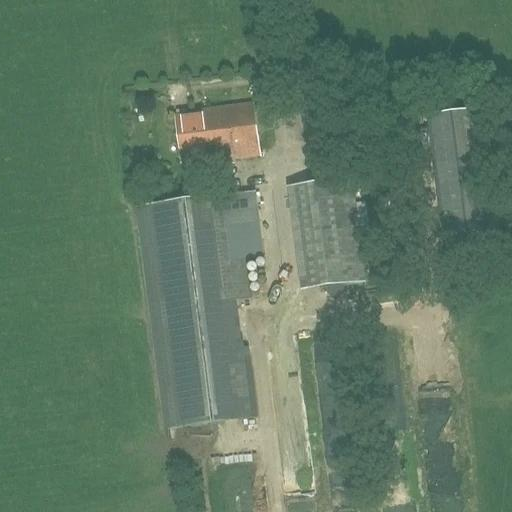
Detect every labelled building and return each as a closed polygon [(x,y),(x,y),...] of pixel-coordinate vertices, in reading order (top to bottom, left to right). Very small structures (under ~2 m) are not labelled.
[(208,163),(259,156),(252,105),(201,111),(201,113),(176,117),(182,164),(207,161),(208,163)] [(332,141),(334,154),(363,149),(360,136),(332,141)] [(435,172),(435,201),(471,201),(472,145),(426,144),(426,172),(435,172)] [(353,181),(291,188),(303,291),(370,283),(363,223),(359,224),(353,181)] [(255,193),(237,195),(141,208),(170,430),(258,418),(249,348),(244,349),(243,343),(236,344),(230,301),(251,298),(241,224),(259,222),(255,193)]
